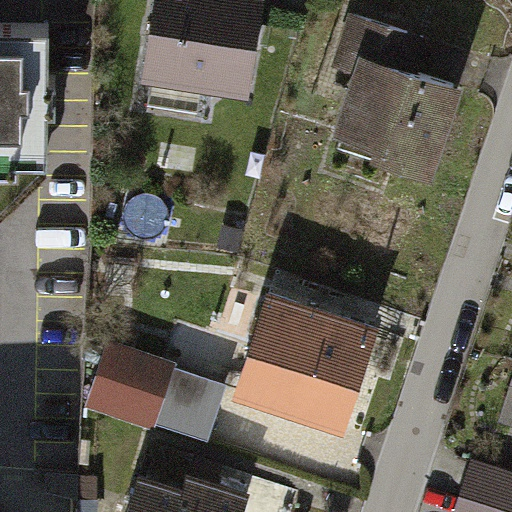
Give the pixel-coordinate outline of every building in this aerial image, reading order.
[(253,0),(152,0),(140,74),(244,90),(258,1),(253,0)] [(348,10),(330,64),(352,72),(331,134),(402,157),(398,169),(431,180),(462,86),(416,71),(427,36),(348,10)] [(0,216),(8,208),(51,162),(51,19),(14,19),(0,18),(0,216)] [(379,325),(266,288),(230,397),(343,434),(379,325)] [(161,415),(184,349),(113,325),(90,391),(161,415)] [(222,511),(236,467),(186,452),(182,465),(140,453),(122,511),(222,511)] [(453,511),(511,511),(511,470),(472,457),(453,511)] [(0,478),(0,511),(64,511),(64,483),(0,478)]
